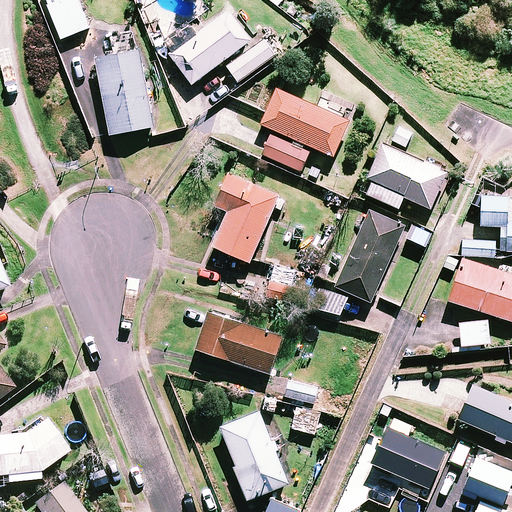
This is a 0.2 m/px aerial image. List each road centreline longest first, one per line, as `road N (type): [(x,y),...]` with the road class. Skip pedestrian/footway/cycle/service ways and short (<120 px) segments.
road 1 (residential): [(317,511),(445,227)]
road 2 (residential): [(180,511),(113,340),(103,261)]
